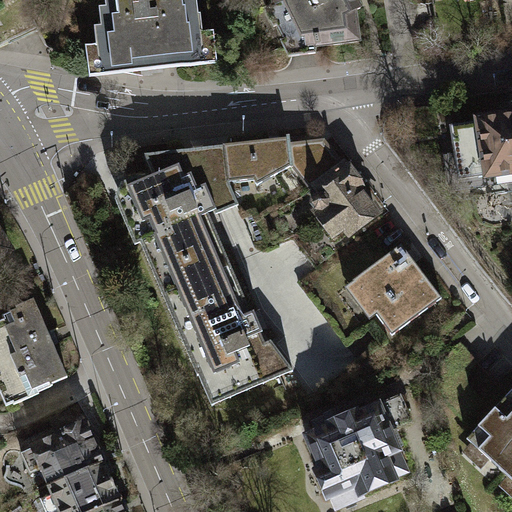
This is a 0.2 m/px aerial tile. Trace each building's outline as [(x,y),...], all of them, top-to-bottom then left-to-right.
[(87,68),(216,55),(213,32),(202,33),(198,0),(104,0),(105,8),(98,9),(100,27),(94,28),(96,46),(85,47),(87,68)] [(360,9),(355,0),(271,0),(272,4),(281,22),(276,25),(289,51),(295,49),(297,53),(358,41),(354,10),(360,9)] [(511,106),(498,109),(500,119),(450,126),(458,178),(511,170),(511,106)] [(290,140),(225,147),(227,181),(257,178),(258,183),(292,166),(290,146),(290,140)] [(341,167),(322,142),(290,146),(292,166),(310,190),(314,187),(341,167)] [(227,181),(225,147),(198,150),(144,156),(154,177),(125,189),(122,200),(210,406),(292,372),(270,342),(265,345),(260,333),(262,330),(258,321),(254,312),(250,312),(218,238),(209,218),(224,211),(238,205),(227,181)] [(375,211),(341,167),(314,187),(318,193),(313,197),(311,201),(312,206),(334,234),(344,227),(348,232),(375,211)] [(0,267),(19,256),(0,226),(0,267)] [(441,298),(401,245),(351,281),(391,335),(441,298)] [(4,320),(0,322),(0,372),(13,403),(68,380),(33,301),(1,314),(4,320)] [(471,366),(454,349),(448,355),(443,364),(441,373),(441,382),(442,392),(447,402),(453,409),(465,422),(484,402),(475,394),(468,388),(466,380),(468,373),(471,366)] [(511,389),(466,440),(511,481),(511,389)] [(318,431),(306,437),(320,469),(316,471),(327,498),(331,497),(336,510),(364,498),(361,492),(408,472),(390,431),(411,422),(400,397),(340,422),(335,410),(313,420),(318,431)] [(101,461),(85,424),(19,452),(29,474),(42,468),(49,484),(101,461)] [(90,511),(118,500),(101,461),(49,484),(60,511),(90,511)] [(122,511),(118,500),(90,511),(122,511)]
